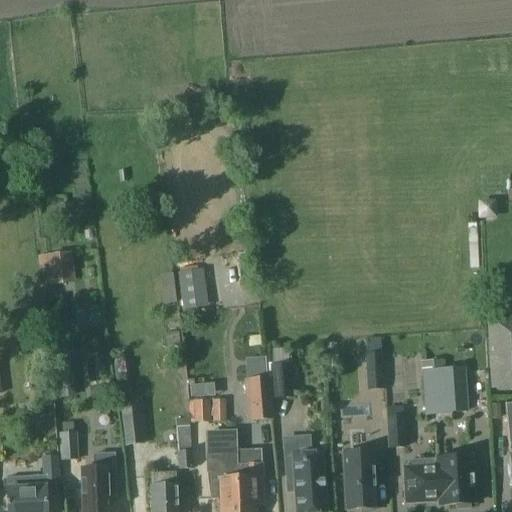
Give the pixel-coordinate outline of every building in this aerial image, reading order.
[(75,282),(71,252),(37,256),(40,277),(48,276),(49,285),(75,282)] [(203,270),(178,274),(179,287),(204,283),(203,270)] [(511,317),(486,319),(490,389),(511,387),(511,317)] [(368,373),(384,372),(383,355),(367,356),(368,373)] [(289,366),(271,367),(273,399),(292,398),(289,366)] [(422,374),(425,415),(467,412),(464,370),(422,374)] [(269,380),(244,381),(246,423),(271,421),(269,380)] [(222,400),(213,401),(214,421),(223,421),(222,400)] [(209,401),(193,402),(194,422),(209,421),(209,401)] [(138,408),(119,410),(123,449),(142,447),(138,408)] [(375,509),(372,453),(370,416),(341,417),(343,454),(346,510),(362,509),(361,511),(372,511),(372,509),(375,509)] [(402,418),(387,419),(389,449),(405,448),(403,418),(402,418)] [(192,469),(189,427),(177,428),(179,470),(192,469)] [(74,433),(60,433),(62,461),(75,460),(74,433)] [(326,511),(322,454),(311,455),(298,456),(297,446),(284,446),(287,480),(294,479),(295,494),(296,511),(326,511)] [(112,455),(94,455),(92,455),(92,468),(84,468),(85,487),(81,487),(82,511),(107,511),(107,500),(114,499),(113,474),(112,455)] [(21,488),(7,488),(8,511),(47,511),(47,487),(59,486),(58,456),(42,457),(43,476),(31,477),(31,484),(20,484),(21,488)] [(439,502),(438,502),(439,506),(455,505),(456,511),(470,510),(469,505),(474,504),(473,484),(478,483),(477,469),(472,470),(472,457),(436,459),(439,502)] [(401,500),(405,500),(405,504),(438,502),(439,502),(436,459),(436,461),(408,462),(408,468),(404,469),(405,491),(400,491),(401,500)] [(220,511),(238,511),(237,465),(218,466),(219,500),(220,500),(220,511)] [(250,465),(237,465),(238,511),(255,511),(255,498),(257,498),(256,477),(250,478),(250,465)] [(151,511),(177,511),(176,486),(175,486),(175,473),(151,474),(152,487),(151,487),(151,511)]
